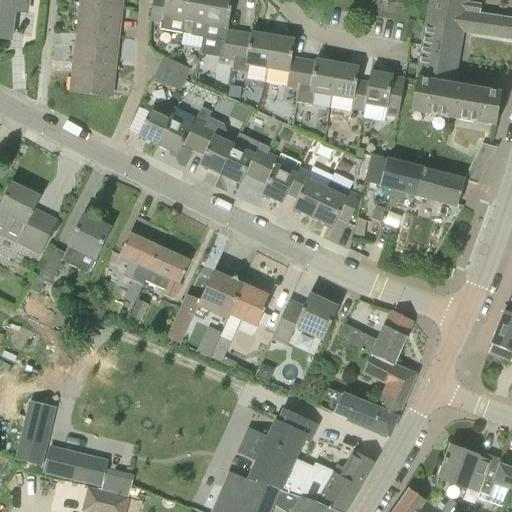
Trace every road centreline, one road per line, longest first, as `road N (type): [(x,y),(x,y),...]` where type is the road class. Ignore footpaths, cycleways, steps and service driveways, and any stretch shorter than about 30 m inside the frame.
road 1 (residential): [(461,325),(112,156)]
road 2 (residential): [(112,156),(133,95),(145,0)]
road 3 (tertiary): [(461,325),(511,184)]
road 4 (tertiary): [(365,511),(435,386)]
road 5 (residential): [(112,156),(0,99)]
